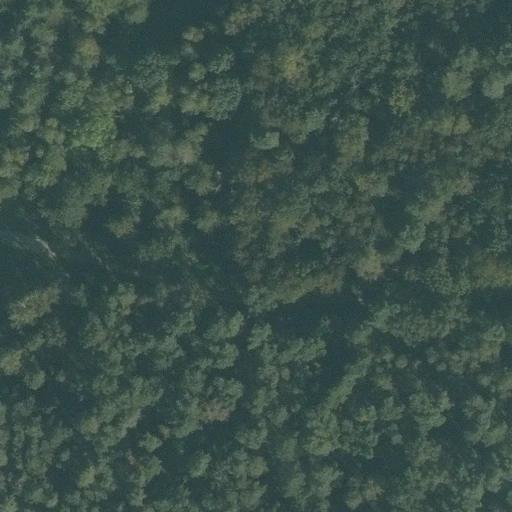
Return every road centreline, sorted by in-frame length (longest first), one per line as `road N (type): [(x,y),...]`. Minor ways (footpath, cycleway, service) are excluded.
road 1 (track): [(511,282),(293,304),(203,293),(0,230)]
road 2 (track): [(10,233),(72,0)]
